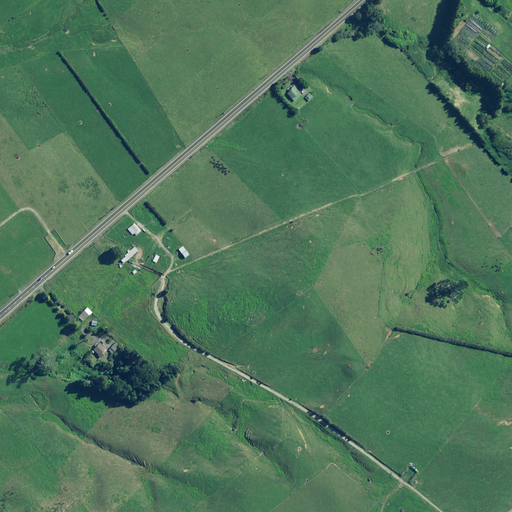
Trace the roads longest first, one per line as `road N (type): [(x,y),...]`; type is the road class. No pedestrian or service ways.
road 1 (primary): [(0,317),(363,0)]
road 2 (track): [(442,511),(318,418),(170,330),(155,304),(171,258),(122,209)]
